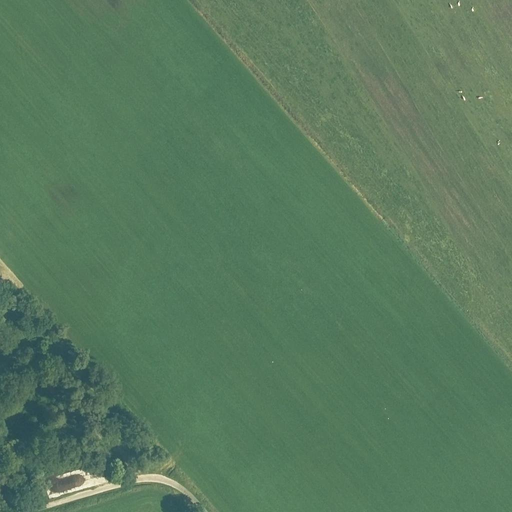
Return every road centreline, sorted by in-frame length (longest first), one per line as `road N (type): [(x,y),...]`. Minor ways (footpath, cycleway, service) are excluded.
road 1 (track): [(0,350),(115,440),(141,479)]
road 2 (unclassified): [(203,511),(162,477),(32,511)]
